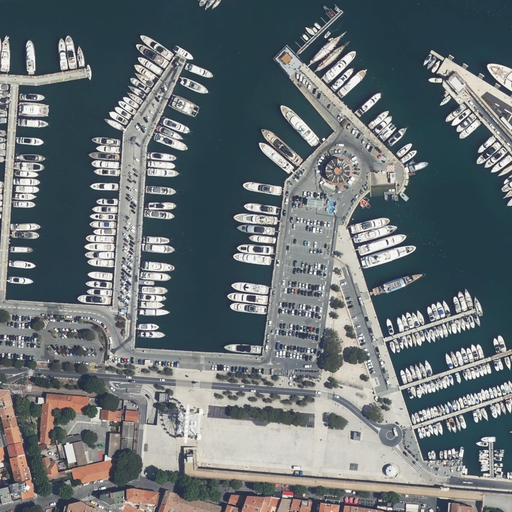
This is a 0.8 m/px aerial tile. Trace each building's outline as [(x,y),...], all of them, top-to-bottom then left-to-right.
[(284,61),(288,65),(292,61),(288,57),(284,61)] [(447,78),(459,92),(464,88),(466,86),(454,72),(447,78)] [(511,132),(467,85),(466,86),(464,88),(511,137),(511,132)] [(331,161),(329,162),(327,165),(326,168),(326,170),(326,172),(326,174),(327,177),(329,179),(331,181),(334,183),(337,183),(340,183),(342,182),(345,181),(346,180),(348,178),(349,176),(350,173),(350,170),(350,167),(349,165),(347,163),(346,162),(343,160),(341,159),(338,159),(335,159),(333,160),(331,161)] [(0,405),(12,406),(9,391),(0,390),(0,405)] [(160,393),(159,401),(168,402),(168,394),(160,393)] [(71,407),(72,401),(68,400),(68,396),(47,394),(47,396),(44,396),(44,402),(46,402),(46,404),(43,404),(42,403),(40,431),(41,431),(41,437),(40,443),(50,444),(51,432),(52,432),(54,410),(57,410),(57,406),(71,407)] [(89,397),(68,396),(68,400),(72,401),(71,407),(57,406),(57,410),(67,411),(88,412),(89,397)] [(15,416),(14,411),(12,406),(0,405),(0,419),(1,419),(15,416)] [(101,420),(120,421),(120,415),(122,416),(123,411),(121,411),(102,409),(101,420)] [(137,421),(138,422),(139,412),(126,411),(125,421),(137,421)] [(17,426),(15,416),(8,417),(1,419),(2,421),(4,429),(17,426)] [(136,423),(123,422),(121,453),(133,454),(136,423)] [(21,442),(17,426),(4,429),(0,430),(0,446),(5,446),(8,445),(21,442)] [(120,435),(110,434),(108,457),(118,458),(120,435)] [(77,441),(75,442),(81,466),(87,464),(82,444),(76,443),(77,441)] [(24,454),(21,442),(8,445),(5,446),(0,446),(0,460),(4,459),(5,459),(10,458),(11,457),(24,454)] [(79,466),(81,466),(75,442),(73,442),(79,466)] [(71,443),(64,444),(65,451),(73,450),(71,443)] [(183,453),(185,467),(194,467),(193,449),(183,450),(183,453)] [(4,459),(0,460),(0,473),(7,472),(13,470),(14,470),(28,467),(24,454),(11,457),(10,458),(5,459),(4,459)] [(58,472),(56,462),(54,462),(54,461),(49,462),(47,457),(41,459),(46,475),(58,472)] [(118,458),(110,460),(114,476),(122,474),(118,458)] [(114,476),(110,460),(97,463),(81,467),(77,468),(77,470),(98,465),(101,479),(114,476)] [(81,484),(101,479),(98,465),(77,470),(79,480),(81,484)] [(397,468),(396,467),(395,466),(393,465),(391,466),(390,466),(388,468),(387,469),(387,471),(387,473),(388,474),(390,476),(392,476),(393,476),(395,476),(397,474),(398,473),(398,471),(398,470),(397,468)] [(28,467),(14,470),(16,481),(10,482),(10,484),(16,483),(16,482),(21,481),(30,479),(28,467)] [(185,467),(185,476),(196,477),(197,468),(194,467),(185,467)] [(77,468),(73,469),(68,470),(58,472),(46,475),(47,481),(69,476),(68,473),(73,471),(75,479),(76,481),(79,480),(77,470),(77,468)] [(197,468),(196,477),(206,478),(207,468),(197,468)] [(207,468),(206,478),(216,479),(217,469),(207,468)] [(217,469),(216,479),(227,480),(228,470),(217,469)] [(228,470),(227,480),(237,481),(238,471),(228,470)] [(238,471),(237,481),(248,482),(249,472),(238,471)] [(0,491),(3,503),(14,501),(12,491),(11,488),(10,484),(10,482),(7,472),(0,473),(0,491)] [(249,472),(248,482),(259,482),(259,473),(249,472)] [(259,473),(259,482),(269,483),(270,474),(259,473)] [(270,474),(269,483),(280,484),(281,475),(270,474)] [(281,475),(280,484),(290,485),(291,476),(281,475)] [(291,476),(290,485),(300,486),(301,476),(291,476)] [(301,476),(300,486),(312,487),(313,477),(301,476)] [(318,478),(313,477),(312,487),(317,487),(321,487),(322,478),(318,478)] [(322,478),(321,487),(332,488),(333,479),(322,478)] [(10,484),(11,488),(12,491),(15,490),(15,488),(19,486),(22,499),(35,496),(31,481),(30,479),(21,481),(16,482),(16,483),(10,484)] [(48,485),(50,492),(76,485),(75,482),(76,481),(75,479),(48,485)] [(333,479),(332,488),(342,489),(343,480),(333,479)] [(343,480),(342,489),(353,490),(353,481),(343,480)] [(353,481),(353,490),(395,494),(396,484),(353,481)] [(396,484),(395,494),(408,495),(415,495),(416,486),(408,485),(403,484),(396,484)] [(416,486),(415,495),(427,496),(427,486),(416,486)] [(433,487),(427,486),(427,496),(434,497),(439,497),(449,498),(450,488),(439,487),(433,487)] [(450,488),(449,498),(460,499),(461,489),(458,489),(452,488),(450,488)] [(140,503),(143,490),(132,489),(127,489),(127,491),(128,500),(140,503)] [(461,489),(460,499),(472,500),(472,490),(461,489)] [(102,494),(101,499),(125,511),(137,511),(138,509),(139,508),(140,503),(128,500),(126,499),(126,501),(125,503),(124,502),(124,498),(124,490),(102,494)] [(139,508),(149,511),(153,511),(155,506),(156,506),(159,495),(160,493),(143,490),(140,503),(139,508)] [(472,490),(472,500),(481,501),(482,491),(473,490),(472,490)] [(159,511),(167,511),(169,507),(169,506),(174,493),(167,491),(163,501),(162,503),(159,511)] [(184,511),(219,511),(222,506),(174,493),(169,506),(169,507),(184,511)] [(247,496),(231,495),(229,502),(243,507),(247,496)] [(259,511),(265,497),(247,496),(243,507),(242,510),(240,511),(259,511)] [(259,511),(266,511),(271,498),(272,497),(265,497),(259,511)] [(266,511),(278,511),(283,499),(271,498),(266,511)] [(278,511),(288,511),(290,509),(293,500),(283,499),(278,511)] [(290,509),(294,510),(299,511),(302,500),(293,499),(293,500),(290,509)] [(299,511),(309,511),(312,502),(302,500),(299,511)] [(55,510),(54,511),(100,511),(86,504),(75,502),(69,503),(69,505),(67,505),(65,506),(63,511),(55,510)] [(471,511),(472,507),(459,505),(459,503),(449,502),(448,511),(453,511),(471,511)] [(338,511),(339,505),(321,503),(320,510),(319,511),(338,511)] [(412,511),(405,511),(406,508),(404,508),(405,504),(394,503),(392,511),(412,511)]
